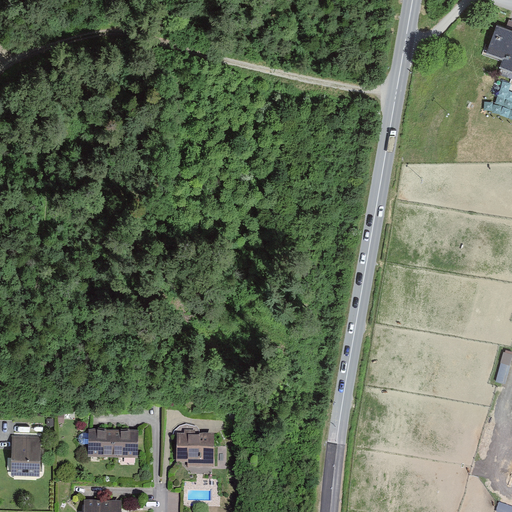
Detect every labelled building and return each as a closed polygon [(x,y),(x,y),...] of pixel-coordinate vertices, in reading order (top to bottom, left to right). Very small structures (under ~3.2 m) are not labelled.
[(511,27),(499,23),(488,55),(511,62),(511,65),(510,71),(511,71),(511,27)] [(489,120),(511,126),(511,86),(502,83),(496,102),(486,99),(484,108),(492,110),(489,120)] [(511,351),(504,349),(497,380),(505,382),(511,352),(511,351)] [(90,429),(88,455),(137,456),(138,432),(90,429)] [(15,433),(11,470),(38,473),(43,436),(15,433)] [(224,438),(181,437),(179,469),(223,470),(224,438)] [(82,499),(81,511),(118,511),(119,500),(82,499)] [(511,511),(511,506),(500,502),(496,510),(501,511),(511,511)]
